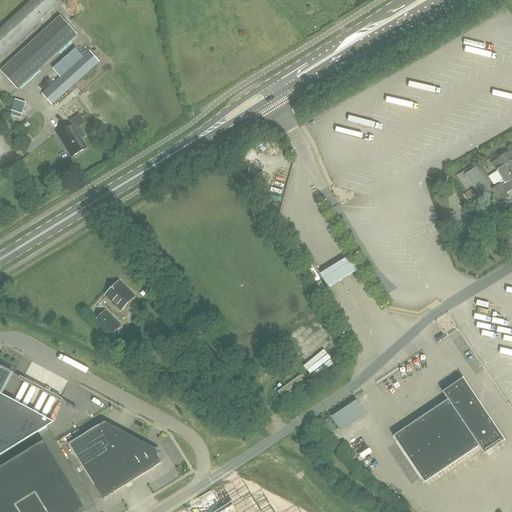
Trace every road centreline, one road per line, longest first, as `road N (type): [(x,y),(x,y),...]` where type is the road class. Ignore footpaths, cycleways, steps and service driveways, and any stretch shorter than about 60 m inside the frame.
road 1 (unclassified): [(157,511),(198,486),(202,466),(193,440),(21,342),(0,340)]
road 2 (secondary): [(184,146),(435,0)]
road 3 (secondary): [(403,0),(232,106),(184,146)]
road 4 (secondary): [(0,260),(184,146)]
